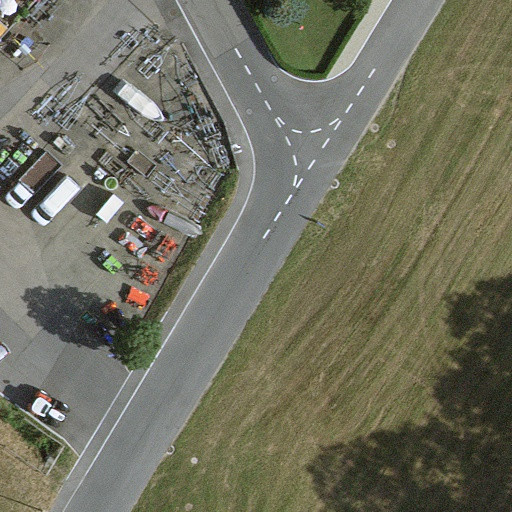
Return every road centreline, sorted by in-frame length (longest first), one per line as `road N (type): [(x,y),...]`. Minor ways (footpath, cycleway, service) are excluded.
road 1 (residential): [(311,169),(94,511)]
road 2 (residential): [(416,0),(311,169)]
road 3 (residential): [(217,0),(311,169)]
